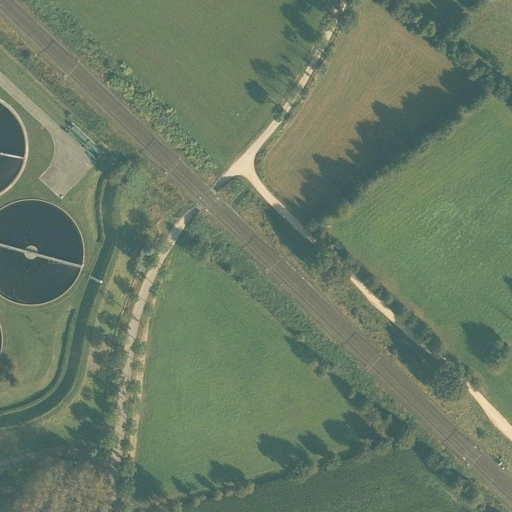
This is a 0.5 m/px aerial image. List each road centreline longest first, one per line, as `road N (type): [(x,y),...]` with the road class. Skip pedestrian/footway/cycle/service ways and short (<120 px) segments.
road 1 (unclassified): [(113,511),(129,347),(159,257),(303,88),(345,0)]
road 2 (track): [(511,433),(419,328),(237,165)]
